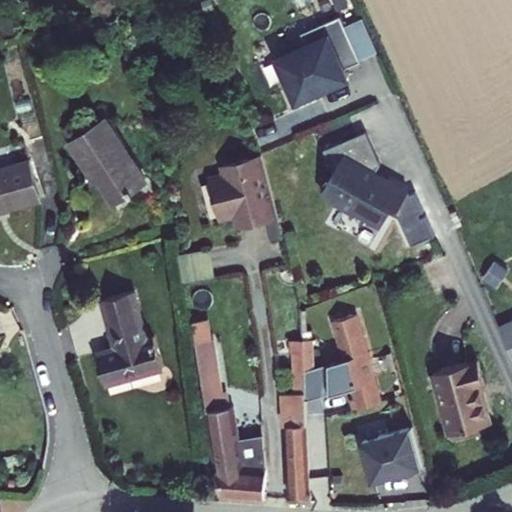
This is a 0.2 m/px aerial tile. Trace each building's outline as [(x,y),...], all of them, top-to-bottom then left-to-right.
[(337,66),(355,58),(335,12),(296,29),(301,42),(271,54),(281,77),(276,79),(287,104),(313,93),(310,85),(321,81),(322,84),(341,75),(337,66)] [(91,168),(110,196),(140,176),(99,115),(65,138),(87,170),(91,168)] [(376,160),(361,127),(319,145),(329,167),(317,188),(329,196),(327,199),(350,212),(352,209),(375,222),(387,202),(393,205),(403,187),(370,169),(376,160)] [(275,214),(258,150),(221,160),(224,171),(207,175),(218,215),(235,210),(237,218),(253,213),(254,219),(266,216),(275,214)] [(0,160),(0,203),(37,192),(25,154),(0,160)] [(253,213),(237,218),(238,224),(254,219),(253,213)] [(275,214),(266,216),(271,235),(280,232),(275,214)] [(177,252),(182,280),(210,275),(205,247),(177,252)] [(97,346),(106,377),(163,360),(153,329),(145,332),(130,284),(104,292),(119,340),(97,346)] [(355,304),(331,311),(343,349),(318,355),(320,391),(353,382),(358,401),(382,394),(355,304)] [(511,326),(499,332),(511,357),(511,326)] [(212,336),(193,339),(202,390),(225,386),(217,350),(214,350),(212,336)] [(426,367),(444,428),(486,416),(475,378),(480,377),(474,354),(426,367)] [(318,355),(303,359),(305,395),(320,391),(318,355)] [(291,420),(295,496),(311,497),(304,383),(303,360),(293,360),(294,383),(283,383),(285,421),(291,420)] [(202,390),(205,406),(210,405),(228,402),(225,386),(202,390)] [(210,405),(225,491),(267,494),(269,467),(265,431),(238,436),(231,401),(210,405)] [(412,422),(362,437),(374,475),(408,465),(409,470),(425,465),(412,422)]
